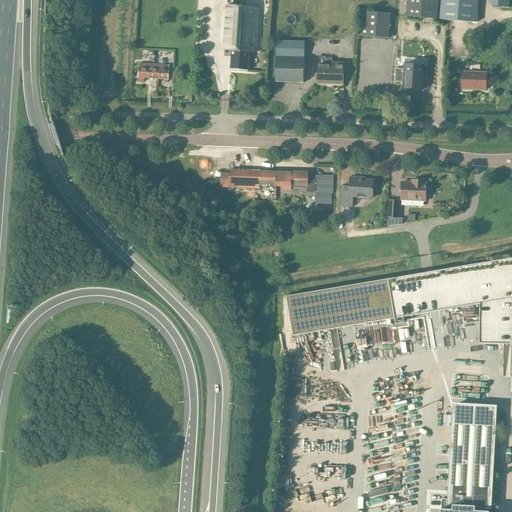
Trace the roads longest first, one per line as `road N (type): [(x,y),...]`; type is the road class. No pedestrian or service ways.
road 1 (motorway): [(211,511),(219,404),(210,346),(59,186),(30,115),(27,0)]
road 2 (motorway): [(0,381),(15,339),(51,303),(78,292),(122,294),(146,308),(183,351),(193,403),(187,511)]
road 3 (unclassified): [(511,161),(224,141)]
road 4 (residential): [(224,118),(477,128)]
